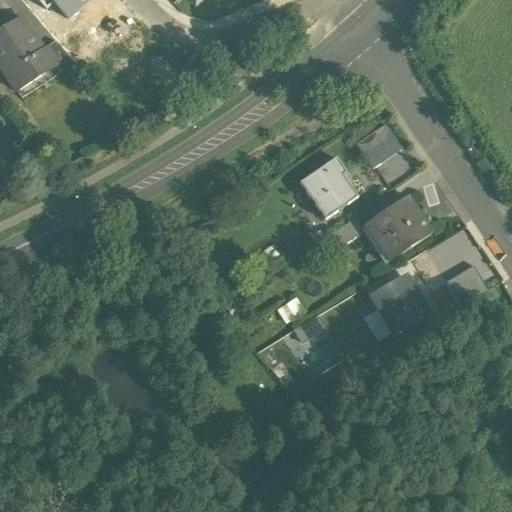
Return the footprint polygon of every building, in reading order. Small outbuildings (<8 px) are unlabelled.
[(54,2),(52,0),(35,0),(45,10),(54,2)] [(52,0),(54,2),(65,15),(81,0),(52,0)] [(20,21),(0,33),(0,68),(17,95),(55,70),(57,69),(45,50),(41,53),(20,21)] [(56,44),(45,50),(57,69),(55,70),(59,77),(75,67),(56,44)] [(357,147),(373,171),(402,151),(386,127),(357,147)] [(336,161),(299,187),(325,223),(357,201),(342,179),(346,176),(336,161)] [(404,200),(368,225),(393,262),(429,237),(404,200)] [(351,222),(332,235),(341,248),(360,235),(351,222)] [(449,280),(458,301),(487,289),(477,267),(449,280)] [(405,280),(370,301),(391,337),(400,331),(393,319),(419,304),(405,280)] [(299,300),(279,308),(285,322),(305,314),(299,300)] [(419,304),(393,319),(400,331),(391,337),(392,339),(427,318),(419,304)] [(301,340),(325,333),(321,319),(297,326),(301,340)]
